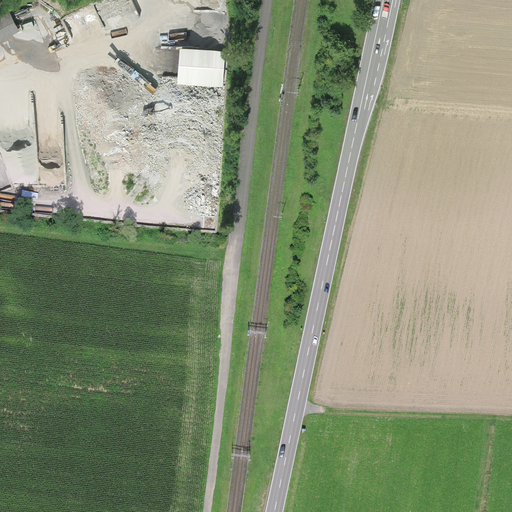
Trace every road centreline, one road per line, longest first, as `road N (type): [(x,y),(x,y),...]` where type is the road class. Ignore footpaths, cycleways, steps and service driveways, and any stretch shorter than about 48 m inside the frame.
road 1 (track): [(204,511),(265,0)]
road 2 (secondary): [(374,45),(274,511)]
